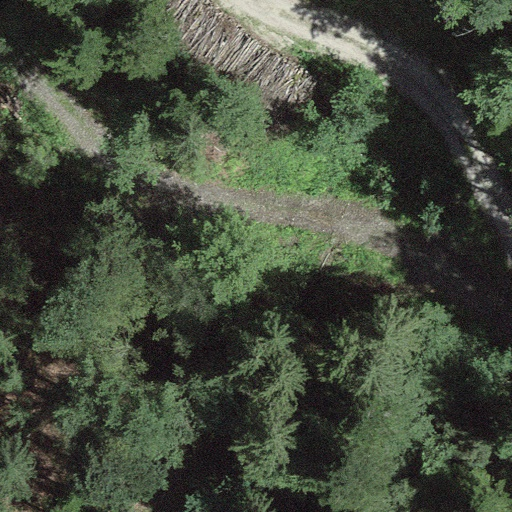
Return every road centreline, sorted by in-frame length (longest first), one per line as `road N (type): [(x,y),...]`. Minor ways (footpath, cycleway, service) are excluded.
road 1 (track): [(0,36),(111,173),(161,199),(288,212),(382,243),(511,305)]
road 2 (track): [(511,211),(479,137),(419,63),(243,0)]
